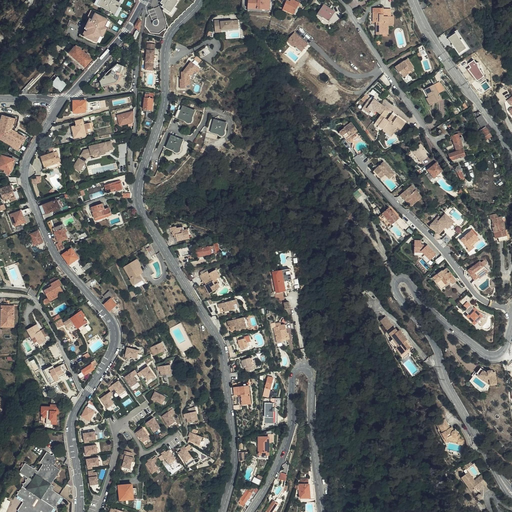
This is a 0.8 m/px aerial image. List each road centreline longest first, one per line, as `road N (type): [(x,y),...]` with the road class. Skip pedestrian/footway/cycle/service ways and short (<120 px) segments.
road 1 (tertiary): [(223,511),(235,470),(222,344),(138,198),(164,111),(165,45),(199,0)]
road 2 (tertiary): [(60,105),(28,156),(26,184),(61,264),(110,319),(115,338),(71,420),(80,511)]
road 3 (unclassified): [(511,494),(437,368),(428,333),(392,283),(408,283),(482,354),(504,349),(511,322)]
road 4 (tertiary): [(322,511),(313,374),(301,367),(291,378),(291,431),(250,511)]
road 5 (unclassified): [(511,158),(412,0)]
road 6 (residential): [(342,0),(429,143)]
road 7 (tertiary): [(145,0),(60,105)]
